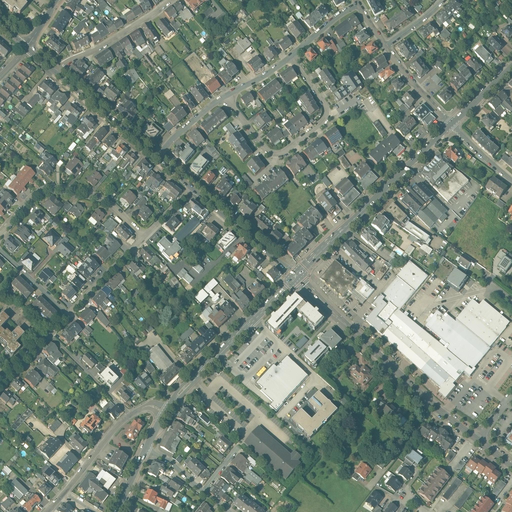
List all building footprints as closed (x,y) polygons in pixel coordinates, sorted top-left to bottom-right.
[(27,6),(19,0),(2,0),(5,2),(3,5),(12,12),(14,10),(19,15),(27,6)] [(147,1),(146,0),(138,0),(141,4),(139,5),(144,13),(151,8),(147,1)] [(185,0),(184,1),(194,12),(207,0),(185,0)] [(376,0),(370,0),(367,1),(375,16),(383,12),(376,0)] [(461,7),(455,0),(450,5),(459,14),(462,11),(459,9),(461,7)] [(104,2),(98,7),(101,11),(108,6),(104,2)] [(182,13),(180,11),(183,8),(178,2),(172,8),(177,14),(178,13),(182,17),(184,15),(189,21),(191,19),(184,11),(182,13)] [(76,7),(69,3),(65,8),(70,11),(73,13),(74,10),(76,7)] [(459,14),(450,5),(446,9),(452,16),(454,14),(456,17),(459,14)] [(138,7),(131,11),(136,18),(143,14),(138,7)] [(210,7),(201,15),(205,20),(214,12),(210,7)] [(324,9),(322,7),(316,12),(322,19),(328,14),(326,12),(324,9)] [(172,8),(165,13),(170,20),(172,18),(174,20),(177,17),(177,16),(177,17),(175,15),(177,14),(172,8)] [(239,12),(243,17),(238,20),(237,19),(235,20),(238,24),(249,15),(243,8),(239,12)] [(193,17),(187,9),(184,11),(191,19),(193,17)] [(413,17),(408,9),(402,13),(407,21),(413,17)] [(446,9),(442,13),(448,20),(452,16),(446,9)] [(131,11),(124,16),(129,23),(136,18),(131,11)] [(316,12),(311,17),(316,24),(322,19),(316,12)] [(70,18),(62,13),(51,29),(56,32),(59,35),(70,18)] [(224,13),(216,19),(219,23),(227,16),(224,13)] [(402,13),(385,25),(389,32),(393,30),(407,21),(402,13)] [(448,20),(442,13),(437,18),(439,21),(437,23),(441,27),(445,23),(447,24),(450,21),(448,20)] [(385,17),(384,15),(380,18),(384,25),(389,21),(385,17)] [(305,34),(291,16),(288,19),(292,25),(288,29),(289,30),(297,40),(305,34)] [(355,18),(353,16),(346,21),(347,22),(352,29),(354,31),(356,30),(361,26),(356,19),(357,19),(356,17),(355,18)] [(311,17),(305,22),(311,29),(316,24),(311,17)] [(109,21),(106,23),(103,19),(99,22),(101,25),(102,25),(102,26),(104,29),(108,35),(116,31),(112,24),(111,24),(111,23),(109,21)] [(119,20),(115,23),(114,21),(111,23),(111,24),(112,24),(116,31),(123,26),(119,20)] [(168,26),(163,20),(157,25),(168,38),(173,34),(170,30),(171,30),(168,26)] [(180,28),(174,21),(170,24),(174,29),(176,31),(180,28)] [(80,22),(73,31),(77,35),(83,27),(80,22)] [(347,22),(334,31),(339,39),(352,29),(347,22)] [(153,30),(153,31),(148,24),(142,28),(147,35),(152,42),(158,38),(153,30)] [(435,31),(430,24),(424,29),(430,35),(432,34),(436,37),(439,35),(436,30),(435,31)] [(101,25),(94,29),(96,32),(97,33),(101,40),(108,35),(104,29),(102,26),(102,25),(101,25)] [(511,30),(508,27),(505,30),(504,29),(501,31),(503,32),(501,34),(508,41),(511,37),(511,30)] [(424,29),(419,33),(424,40),(430,35),(424,29)] [(138,31),(134,33),(138,40),(141,38),(142,37),(138,31)] [(360,35),(356,37),(356,38),(360,44),(369,38),(369,37),(368,35),(367,35),(364,31),(360,35)] [(96,32),(93,34),(94,35),(90,38),(94,44),(101,40),(97,33),(96,32)] [(134,33),(129,36),(134,43),(135,42),(138,40),(134,33)] [(52,37),(46,45),(52,50),(57,43),(53,40),(54,39),(52,37)] [(85,37),(71,44),(76,52),(89,45),(85,37)] [(290,43),(286,37),(283,40),(284,42),(279,46),(283,51),(292,45),(290,43)] [(495,37),(492,40),(490,38),(487,41),(489,43),(497,52),(504,46),(495,37)] [(125,39),(118,44),(123,50),(127,47),(130,45),(125,39)] [(239,45),(235,48),(240,55),(252,45),(248,41),(246,39),(243,41),(239,45)] [(324,40),(323,39),(320,42),(320,43),(317,45),(321,50),(320,50),(320,51),(321,53),(322,53),(323,52),(323,53),(324,52),(329,48),(330,47),(328,44),(324,40)] [(343,41),(337,45),(341,50),(346,46),(343,41)] [(335,46),(332,42),(328,44),(330,47),(329,48),(331,51),(333,54),(338,51),(335,46)] [(406,42),(398,47),(401,51),(400,53),(401,55),(411,49),(406,42)] [(57,43),(52,50),(58,55),(65,48),(63,46),(62,47),(57,43)] [(118,44),(111,49),(116,55),(121,52),(123,50),(118,44)] [(376,46),(375,47),(373,44),(365,49),(370,56),(378,51),(379,50),(376,46)] [(491,52),(485,45),(482,48),(488,54),(491,52)] [(164,54),(159,46),(154,49),(160,57),(164,54)] [(482,48),(481,47),(475,53),(484,63),(486,61),(487,62),(489,64),(493,60),(491,58),(491,57),(488,54),(482,48)] [(6,48),(0,54),(5,58),(10,52),(6,48)] [(148,48),(140,54),(143,57),(144,57),(146,54),(151,51),(148,48)] [(277,56),(271,48),(265,53),(268,56),(271,61),(277,56)] [(411,49),(401,55),(403,57),(405,57),(407,61),(415,55),(411,49)] [(311,50),(307,53),(308,53),(305,56),(312,63),(315,60),(314,60),(317,57),(312,50),(311,50)] [(107,51),(94,60),(97,65),(98,64),(100,67),(104,65),(104,66),(108,63),(112,60),(107,51)] [(146,54),(144,57),(152,67),(151,67),(153,69),(156,66),(146,54)] [(381,56),(374,61),(376,64),(375,64),(375,66),(377,65),(379,68),(386,63),(387,63),(384,59),(384,60),(381,56)] [(257,57),(253,60),(254,61),(249,65),(255,73),(264,66),(257,57)] [(482,69),(474,60),(473,61),(471,59),(467,64),(470,67),(477,74),(480,72),(479,71),(481,68),(482,69)] [(419,60),(411,66),(411,68),(412,69),(413,69),(416,72),(424,66),(419,60)] [(123,61),(116,65),(121,72),(127,67),(123,61)] [(238,73),(230,63),(223,69),(225,71),(231,79),(238,73)] [(379,68),(374,72),(375,74),(383,69),(388,66),(386,63),(379,68)] [(74,64),(68,71),(75,76),(81,69),(77,66),(74,64)] [(33,72),(25,65),(20,71),(28,77),(28,78),(33,72)] [(369,65),(359,72),(365,81),(374,75),(375,74),(374,72),(369,65)] [(424,66),(416,72),(419,76),(418,77),(419,78),(421,78),(429,72),(424,66)] [(465,70),(465,71),(462,67),(458,71),(461,74),(459,76),(466,83),(472,77),(466,72),(465,70)] [(477,74),(470,67),(467,69),(468,70),(475,76),(477,74)] [(294,73),(290,68),(285,72),(292,81),(297,77),(294,73)] [(384,72),(379,76),(381,79),(383,79),(385,82),(395,75),(394,74),(395,74),(393,71),(392,71),(390,68),(384,72)] [(81,69),(75,76),(79,80),(85,73),(84,72),(81,69)] [(84,84),(83,84),(87,87),(100,73),(97,69),(89,78),(87,80),(84,84)] [(133,69),(126,74),(133,83),(139,78),(136,73),(133,69)] [(375,74),(374,75),(376,78),(379,76),(384,72),(383,69),(375,74)] [(28,77),(20,71),(20,70),(15,76),(22,83),(23,83),(28,77)] [(231,79),(225,71),(218,77),(225,85),(232,80),(231,79)] [(335,84),(326,71),(319,76),(322,79),(321,80),(323,82),(324,82),(329,89),(333,86),(335,84)] [(285,72),(280,76),(283,80),(287,85),(292,81),(285,72)] [(100,73),(87,87),(91,90),(96,84),(97,85),(100,81),(104,76),(100,73)] [(362,87),(352,73),(343,79),(352,94),(362,87)] [(22,83),(15,76),(14,76),(9,82),(17,89),(22,83)] [(459,76),(450,85),(457,92),(466,83),(459,76)] [(120,84),(114,77),(110,81),(117,87),(119,85),(120,84)] [(220,87),(214,79),(211,82),(211,83),(206,87),(210,92),(212,94),(220,87)] [(397,81),(391,86),(387,89),(390,92),(394,89),(397,92),(401,89),(400,88),(403,86),(401,83),(402,82),(399,79),(398,80),(397,81)] [(275,80),(266,87),(274,96),(283,90),(275,80)] [(9,82),(4,88),(12,94),(12,95),(17,89),(9,82)] [(46,82),(40,89),(44,92),(43,93),(41,94),(42,94),(41,95),(42,96),(51,87),(46,82)] [(127,91),(119,85),(117,87),(125,94),(127,91)] [(120,94),(110,86),(106,91),(103,95),(112,103),(115,99),(116,99),(120,94)] [(0,91),(0,94),(6,100),(7,100),(12,94),(4,88),(3,87),(0,91)] [(56,91),(51,87),(42,96),(40,99),(41,100),(43,102),(45,99),(44,97),(46,94),(50,97),(56,91)] [(202,91),(199,87),(192,94),(200,104),(207,98),(202,91)] [(266,87),(258,93),(264,101),(269,97),(271,99),(274,96),(266,87)] [(103,88),(102,88),(96,95),(100,98),(103,95),(106,91),(103,88)] [(170,90),(165,95),(169,100),(174,96),(170,90)] [(447,90),(442,95),(440,93),(437,96),(445,104),(451,98),(449,95),(451,94),(447,90)] [(57,92),(51,99),(51,100),(48,103),(51,106),(60,95),(57,92)] [(507,98),(501,92),(495,98),(501,104),(503,106),(506,109),(511,113),(511,111),(511,106),(511,105),(511,104),(507,100),(506,101),(506,100),(507,98)] [(410,93),(404,99),(407,102),(411,106),(417,101),(410,93)] [(255,101),(249,94),(241,100),(246,106),(253,100),(254,101),(255,101)] [(302,99),(300,100),(304,105),(312,99),(313,100),(313,99),(309,94),(307,95),(302,99)] [(51,106),(49,109),(54,114),(58,109),(59,110),(61,107),(67,100),(61,95),(51,106)] [(134,109),(127,103),(130,100),(127,97),(126,98),(121,104),(122,105),(116,112),(126,120),(132,113),(134,110),(134,109)] [(195,108),(187,97),(183,100),(186,105),(187,104),(189,106),(188,107),(191,111),(195,108)] [(495,98),(489,104),(495,110),(499,106),(501,104),(495,98)] [(312,99),(304,105),(303,106),(307,111),(316,105),(313,100),(312,99)] [(29,111),(24,107),(25,106),(22,104),(21,105),(17,109),(25,116),(29,111)] [(67,117),(66,116),(62,121),(65,123),(66,121),(77,109),(72,105),(67,111),(70,114),(67,117)] [(316,105),(307,111),(311,117),(319,111),(316,105)] [(404,105),(399,110),(403,114),(408,110),(405,106),(404,105)] [(495,110),(494,112),(499,117),(506,109),(503,106),(501,108),(499,106),(495,110)] [(179,107),(177,109),(171,114),(172,116),(179,123),(187,115),(183,112),(184,111),(183,111),(179,107)] [(415,113),(415,114),(421,121),(422,122),(427,127),(435,120),(429,115),(430,114),(422,107),(415,113)] [(77,109),(66,121),(72,126),(77,120),(76,119),(82,113),(77,109)] [(220,110),(200,127),(204,132),(208,136),(228,119),(220,110)] [(132,113),(126,120),(130,124),(136,116),(135,116),(132,113)] [(57,118),(52,123),(54,125),(60,118),(60,117),(62,115),(61,114),(57,118)] [(265,114),(259,119),(259,118),(253,122),(260,130),(261,129),(266,125),(271,122),(265,114)] [(302,117),(300,114),(301,115),(296,119),(295,118),(303,129),(302,128),(307,124),(308,125),(309,125),(306,122),(302,117)] [(421,121),(415,114),(413,116),(419,123),(421,121)] [(172,116),(168,120),(174,127),(179,123),(172,116)] [(490,118),(488,116),(481,123),(490,132),(494,129),(492,127),(496,124),(494,122),(496,120),(492,116),(490,118)] [(87,117),(82,124),(83,124),(78,130),(81,133),(91,121),(87,117)] [(417,126),(409,117),(404,121),(405,123),(403,125),(409,132),(410,132),(417,126)] [(294,118),(295,120),(290,123),(290,122),(289,122),(298,133),(297,132),(302,128),(303,129),(295,118),(294,118)] [(96,124),(91,121),(81,133),(80,134),(81,135),(83,137),(89,130),(90,131),(91,129),(96,124)] [(290,124),(285,128),(284,126),(284,127),(286,130),(290,135),(292,137),(297,132),(298,134),(298,133),(289,122),(290,124)] [(153,123),(150,127),(147,125),(143,131),(141,133),(153,143),(160,135),(160,136),(163,132),(153,123)] [(168,124),(163,129),(168,133),(172,128),(168,124)] [(237,133),(230,124),(225,127),(232,136),(237,133)] [(409,132),(403,125),(400,128),(399,127),(396,130),(403,137),(404,138),(409,133),(409,132)] [(101,129),(85,147),(90,152),(96,145),(98,142),(99,143),(99,142),(106,134),(101,129)] [(277,129),(267,136),(273,145),(283,137),(281,134),(277,129)] [(334,129),(324,136),(332,147),(342,139),(334,129)] [(200,136),(195,131),(192,134),(200,143),(200,144),(201,145),(204,141),(200,136)] [(475,142),(482,135),(478,131),(472,138),(475,142)] [(200,143),(192,134),(188,137),(196,147),(200,144),(200,143)] [(238,134),(228,141),(236,151),(245,144),(246,144),(238,134)] [(478,145),(485,138),(482,135),(475,142),(478,145)] [(115,141),(110,136),(103,144),(108,149),(115,141)] [(385,141),(369,157),(377,166),(383,160),(384,161),(386,159),(385,158),(392,151),(393,152),(400,145),(392,137),(386,142),(385,141)] [(482,148),(488,141),(485,138),(478,145),(482,148)] [(319,140),(311,146),(319,156),(318,154),(322,151),(323,152),(327,150),(322,144),(319,140)] [(488,141),(482,148),(485,151),(492,144),(488,141)] [(331,150),(325,142),(322,144),(327,150),(328,152),(331,150)] [(45,149),(38,143),(35,147),(42,153),(45,149)] [(211,144),(206,147),(211,154),(216,151),(211,144)] [(245,144),(236,151),(235,151),(243,161),(253,154),(245,144)] [(492,144),(485,151),(489,154),(495,147),(492,144)] [(120,145),(115,152),(113,150),(110,153),(112,154),(111,156),(113,158),(117,161),(120,156),(122,158),(128,151),(120,145)] [(400,145),(393,152),(397,157),(404,149),(400,145)] [(311,146),(303,153),(309,160),(314,157),(315,159),(319,156),(311,146)] [(179,147),(173,155),(179,160),(184,155),(185,153),(186,152),(182,149),(182,150),(179,147)] [(462,158),(451,147),(449,149),(449,148),(445,153),(443,156),(450,163),(452,160),(455,164),(462,158)] [(495,147),(489,154),(492,158),(499,150),(495,147)] [(342,150),(335,155),(338,160),(343,156),(345,155),(342,150)] [(93,152),(86,159),(89,162),(96,155),(93,152)] [(130,153),(124,160),(126,161),(118,170),(122,173),(130,164),(131,166),(137,159),(130,153)] [(511,160),(509,159),(504,154),(500,158),(508,165),(511,160)] [(189,159),(184,155),(179,160),(184,164),(189,159)] [(52,160),(48,156),(46,158),(46,157),(43,160),(44,161),(43,162),(45,164),(51,169),(55,164),(52,161),(52,160)] [(298,156),(293,160),(292,159),(290,161),(291,162),(286,166),(294,176),(306,167),(298,156)] [(351,167),(343,156),(338,160),(346,171),(351,167)] [(452,168),(452,169),(447,165),(450,163),(443,156),(441,158),(440,157),(438,160),(437,158),(423,172),(424,173),(422,176),(433,187),(448,202),(468,181),(462,175),(452,168)] [(74,158),(65,168),(72,174),(72,175),(73,176),(75,176),(76,175),(76,174),(82,167),(83,166),(74,158)] [(257,158),(247,165),(255,176),(265,168),(257,158)] [(143,160),(137,167),(139,169),(134,175),(137,177),(139,175),(139,174),(148,164),(143,160)] [(195,163),(193,166),(194,167),(189,172),(197,179),(202,174),(198,170),(201,168),(195,163)] [(51,169),(45,164),(39,170),(47,177),(53,170),(51,169)] [(153,168),(148,164),(139,174),(139,175),(142,177),(144,175),(143,173),(144,172),(147,175),(151,170),(153,168)] [(363,164),(354,174),(358,178),(361,181),(371,172),(363,164)] [(32,173),(26,168),(22,173),(30,180),(34,175),(32,173)] [(227,171),(223,168),(219,172),(223,176),(227,171)] [(280,171),(263,184),(272,194),(272,195),(289,182),(280,171)] [(371,172),(361,181),(358,178),(357,179),(366,188),(376,177),(371,172)] [(30,180),(22,173),(17,178),(26,185),(28,182),(30,180)] [(101,178),(95,173),(87,182),(93,187),(101,178)] [(211,175),(209,173),(203,180),(208,184),(208,185),(209,186),(210,185),(211,184),(211,183),(215,178),(214,177),(215,175),(213,173),(211,175)] [(151,179),(148,182),(150,183),(148,186),(147,186),(150,188),(159,177),(155,174),(151,179)] [(225,174),(220,180),(222,183),(225,180),(228,177),(225,174)] [(253,184),(245,175),(240,179),(248,188),(253,184)] [(316,175),(310,180),(313,184),(320,179),(316,175)] [(17,178),(15,176),(10,181),(10,182),(21,190),(23,188),(26,185),(17,178)] [(159,177),(150,188),(153,190),(155,188),(156,189),(160,185),(163,181),(159,177)] [(507,189),(493,179),(486,189),(499,199),(507,189)] [(222,183),(217,189),(221,193),(228,185),(229,183),(225,180),(222,183)] [(345,180),(335,190),(339,194),(343,198),(353,189),(354,188),(345,180)] [(21,190),(10,182),(6,186),(8,188),(9,188),(8,188),(12,191),(17,195),(21,191),(21,190)] [(175,187),(169,182),(164,187),(167,190),(165,191),(169,195),(170,193),(175,187)] [(272,194),(263,184),(254,191),(262,201),(272,194)] [(6,186),(5,185),(3,188),(10,193),(12,191),(8,188),(6,186)] [(228,185),(221,193),(220,194),(224,198),(232,188),(228,185)] [(421,185),(414,192),(410,189),(407,192),(410,196),(403,202),(410,209),(427,192),(427,191),(421,185)] [(182,192),(175,187),(170,193),(169,195),(172,197),(173,195),(176,197),(174,199),(176,200),(177,198),(182,192)] [(341,211),(324,189),(315,197),(332,220),(341,211)] [(358,194),(353,189),(343,198),(342,200),(341,201),(346,206),(358,194)] [(128,191),(122,199),(129,205),(136,198),(128,191)] [(12,200),(4,192),(0,196),(0,198),(8,205),(10,207),(12,204),(10,203),(12,200)] [(447,211),(427,192),(410,209),(430,229),(439,220),(441,223),(444,220),(441,217),(447,211)] [(236,197),(234,195),(228,201),(234,206),(236,204),(238,205),(241,201),(239,199),(241,196),(239,194),(236,197)] [(51,198),(49,200),(47,200),(46,202),(46,204),(45,205),(45,207),(50,212),(52,210),(56,214),(61,209),(62,207),(62,206),(53,198),(51,198)] [(142,198),(140,201),(136,205),(141,209),(147,202),(142,198)] [(506,205),(499,200),(495,205),(503,210),(506,205)] [(193,201),(188,207),(187,206),(183,210),(187,214),(191,209),(193,211),(199,205),(198,205),(193,201)] [(257,209),(248,201),(240,211),(249,219),(257,209)] [(66,202),(62,206),(62,207),(61,209),(63,211),(65,210),(70,205),(66,202)] [(209,214),(200,207),(201,206),(199,204),(198,205),(199,205),(193,211),(194,212),(193,213),(195,214),(196,213),(203,220),(209,214)] [(395,218),(401,212),(393,204),(385,211),(390,215),(394,219),(395,219),(395,218)] [(83,210),(77,205),(70,213),(76,219),(78,217),(79,217),(80,215),(80,214),(83,210)] [(145,207),(137,215),(141,218),(142,218),(145,221),(152,213),(145,207)] [(312,209),(297,224),(303,230),(307,234),(322,219),(312,209)] [(104,216),(98,210),(91,218),(97,223),(98,222),(104,216)] [(44,217),(37,211),(29,220),(36,226),(37,225),(38,225),(40,223),(40,221),(43,218),(44,217)] [(401,212),(395,218),(400,222),(402,223),(404,226),(410,221),(401,212)] [(260,214),(253,222),(260,228),(266,221),(262,219),(264,217),(260,214)] [(186,219),(182,215),(178,220),(182,224),(186,219)] [(389,225),(379,217),(371,227),(383,236),(388,229),(387,228),(389,225)] [(174,218),(171,222),(170,221),(168,224),(169,224),(166,227),(171,232),(179,223),(174,218)] [(110,219),(103,226),(106,229),(111,233),(117,225),(110,219)] [(173,242),(162,232),(152,243),(164,254),(167,257),(170,254),(175,249),(180,244),(200,223),(194,219),(175,239),(173,242)] [(268,224),(266,221),(260,228),(266,233),(273,225),(270,222),(268,224)] [(430,238),(410,223),(409,224),(408,223),(405,226),(406,227),(404,229),(425,244),(430,238)] [(210,224),(207,228),(205,227),(199,235),(203,239),(204,238),(210,242),(212,240),(213,241),(216,237),(215,236),(219,232),(210,224)] [(307,234),(303,230),(297,224),(292,229),(297,235),(292,241),(293,243),(294,243),(301,251),(313,239),(307,234)] [(203,225),(196,233),(199,235),(205,227),(203,225)] [(26,231),(21,226),(14,234),(24,243),(30,235),(31,235),(26,231)] [(131,236),(121,226),(115,232),(125,242),(131,236)] [(35,234),(28,228),(26,231),(31,235),(30,235),(32,237),(35,234)] [(51,229),(42,239),(52,247),(54,245),(56,247),(58,245),(62,241),(60,239),(60,238),(51,229)] [(369,229),(367,232),(364,234),(361,237),(361,238),(367,244),(368,244),(368,243),(376,251),(382,245),(374,238),(376,236),(376,235),(370,229),(369,229)] [(235,237),(229,232),(222,240),(228,245),(235,237)] [(282,238),(276,232),(273,234),(272,235),(272,236),(269,239),(276,245),(282,239),(283,238),(282,238)] [(416,238),(411,235),(408,240),(413,243),(414,242),(421,247),(420,248),(429,255),(432,251),(430,249),(416,239),(416,238)] [(121,247),(109,236),(106,239),(111,244),(109,247),(108,246),(104,250),(110,256),(111,257),(121,247)] [(288,237),(284,241),(288,245),(288,244),(290,246),(293,243),(292,241),(288,237)] [(21,244),(14,238),(12,241),(18,247),(19,247),(21,244)] [(64,238),(62,241),(58,245),(60,247),(57,250),(65,257),(67,255),(69,256),(74,250),(66,243),(68,242),(64,238)] [(12,241),(10,239),(4,245),(12,253),(18,247),(12,241)] [(362,255),(349,242),(342,248),(355,262),(364,271),(371,263),(363,255),(362,255)] [(301,251),(294,243),(286,252),(293,259),(301,251)] [(243,244),(237,250),(238,251),(234,256),(234,257),(239,261),(240,261),(244,255),(245,256),(250,250),(243,244)] [(234,246),(228,253),(230,255),(237,249),(234,246)] [(415,249),(410,246),(405,253),(410,256),(415,249)] [(96,255),(99,258),(103,262),(110,256),(104,250),(102,248),(96,255)] [(155,256),(146,248),(140,254),(148,263),(155,256)] [(498,268),(497,269),(505,274),(511,264),(511,259),(501,252),(497,257),(502,260),(497,267),(498,268)] [(27,253),(21,259),(22,261),(21,262),(31,271),(39,263),(29,254),(27,253)] [(167,257),(164,254),(161,257),(164,260),(166,262),(167,263),(170,260),(167,257)] [(471,259),(463,254),(457,263),(467,270),(471,264),(469,263),(471,259)] [(262,262),(255,255),(247,262),(255,269),(256,269),(262,262)] [(89,258),(78,269),(87,278),(98,267),(89,258)] [(397,263),(392,259),(388,264),(391,266),(394,268),(397,263)] [(164,260),(157,267),(163,274),(168,269),(165,265),(167,264),(167,263),(166,262),(164,260)] [(139,265),(135,261),(133,264),(132,263),(129,266),(130,267),(135,272),(136,273),(139,270),(142,273),(146,270),(140,264),(139,265)] [(351,275),(335,262),(320,279),(343,299),(348,292),(351,294),(355,290),(360,283),(358,281),(351,275)] [(428,277),(409,262),(396,277),(415,292),(428,277)] [(200,273),(203,269),(198,264),(194,268),(200,273)] [(384,265),(375,276),(380,280),(389,269),(384,265)] [(155,273),(149,267),(146,270),(152,276),(154,274),(155,273)] [(280,274),(274,268),(270,272),(269,271),(268,272),(269,273),(266,276),(273,283),(280,277),(280,274)] [(56,279),(46,269),(37,278),(45,285),(49,281),(52,284),(56,279)] [(183,269),(178,275),(182,279),(183,278),(190,284),(194,279),(183,269)] [(454,269),(445,281),(459,291),(467,279),(454,269)] [(141,283),(135,275),(137,273),(136,273),(135,272),(131,275),(139,285),(141,283)] [(360,278),(353,272),(351,275),(358,281),(360,278)] [(256,276),(255,277),(260,281),(264,277),(260,273),(259,273),(256,276)] [(121,278),(118,275),(118,274),(117,274),(112,280),(117,286),(118,287),(121,285),(119,283),(123,280),(121,278)] [(234,279),(229,275),(229,276),(223,281),(233,292),(236,289),(238,290),(241,287),(240,286),(234,279)] [(245,282),(238,275),(234,279),(240,286),(243,283),(243,284),(245,282)] [(34,292),(18,277),(11,285),(26,300),(34,292)] [(78,278),(77,277),(72,283),(79,290),(84,284),(78,278)] [(415,292),(396,277),(381,296),(399,311),(415,292)] [(374,290),(360,278),(358,281),(360,283),(355,290),(366,300),(374,290)] [(117,286),(112,280),(106,286),(112,291),(111,291),(112,292),(112,293),(113,293),(114,294),(117,291),(118,291),(118,292),(119,290),(116,287),(117,286)] [(214,280),(203,290),(207,295),(218,284),(214,280)] [(256,282),(255,282),(248,288),(248,290),(253,295),(252,296),(256,300),(262,295),(263,294),(266,291),(265,291),(262,287),(259,285),(259,284),(256,282)] [(128,292),(121,285),(118,287),(120,289),(126,294),(128,292)] [(111,293),(105,287),(100,292),(107,298),(107,297),(111,301),(114,298),(111,295),(110,294),(111,293)] [(69,288),(62,295),(68,302),(75,294),(69,288)] [(200,304),(208,296),(202,290),(194,298),(200,304)] [(100,292),(96,296),(102,302),(106,306),(109,303),(106,299),(107,298),(100,292)] [(251,304),(241,294),(241,293),(237,297),(247,308),(251,304)] [(275,319),(268,326),(277,335),(299,311),(302,314),(301,316),(317,331),(327,320),(320,314),(321,313),(319,310),(317,311),(299,294),(293,300),(291,299),(289,302),(290,303),(278,316),(276,315),(273,318),(275,319)] [(247,308),(237,297),(235,295),(234,295),(232,297),(232,298),(233,299),(232,300),(236,304),(235,305),(243,313),(247,308)] [(442,346),(404,315),(403,315),(403,314),(399,311),(381,296),(380,295),(372,304),(372,305),(373,305),(373,306),(376,309),(366,321),(370,325),(371,325),(378,332),(440,388),(441,389),(438,392),(439,392),(445,398),(455,387),(452,385),(455,381),(456,381),(464,372),(468,368),(445,349),(442,346)] [(96,296),(91,301),(97,308),(99,306),(103,310),(106,308),(101,303),(102,302),(96,296)] [(35,319),(13,298),(9,303),(8,302),(0,309),(0,310),(1,311),(0,311),(0,312),(2,315),(9,321),(18,329),(21,333),(25,329),(26,330),(32,324),(31,323),(35,319)] [(57,314),(40,298),(32,306),(49,323),(57,314)] [(235,311),(226,302),(223,300),(221,303),(223,305),(222,306),(224,308),(223,309),(224,310),(221,313),(228,319),(235,312),(235,311)] [(485,303),(481,307),(472,300),(456,320),(457,321),(456,321),(489,348),(506,328),(504,326),(508,322),(485,303)] [(489,348),(456,321),(455,322),(447,315),(445,318),(443,316),(446,312),(441,307),(437,311),(425,326),(449,345),(445,349),(468,368),(464,372),(469,377),(475,370),(474,369),(490,349),(489,348)] [(87,310),(79,319),(86,326),(95,317),(87,310)] [(209,314),(206,310),(202,314),(203,315),(207,321),(209,323),(209,322),(211,321),(209,319),(210,318),(209,316),(209,314)] [(228,319),(221,313),(218,310),(210,318),(209,319),(211,321),(218,329),(228,320),(228,319)] [(109,324),(100,312),(95,316),(100,322),(106,328),(109,324)] [(2,315),(0,316),(0,338),(5,334),(0,329),(9,321),(2,315)] [(81,331),(74,324),(66,331),(73,338),(81,331)] [(149,325),(145,329),(149,333),(153,330),(149,325)] [(190,328),(180,338),(185,344),(188,341),(189,341),(187,339),(194,332),(190,328)] [(6,332),(5,334),(0,338),(0,342),(5,348),(7,346),(8,347),(4,351),(11,358),(20,349),(15,344),(24,335),(21,333),(18,329),(11,336),(6,332)] [(216,336),(210,330),(207,334),(202,329),(198,332),(203,337),(209,343),(216,336)] [(73,338),(66,331),(60,338),(67,345),(73,338)] [(342,342),(330,331),(321,341),(330,350),(332,352),(342,342)] [(300,349),(308,340),(304,336),(296,345),(300,349)] [(188,349),(190,351),(190,350),(195,356),(207,345),(199,338),(192,345),(188,349)] [(330,350),(321,341),(313,348),(312,347),(310,350),(311,351),(305,357),(314,366),(330,350)] [(57,350),(51,343),(47,347),(57,357),(60,353),(57,350)] [(173,366),(157,345),(153,348),(150,351),(147,354),(164,375),(160,379),(161,380),(160,381),(165,386),(181,370),(175,364),(173,366)] [(57,357),(47,347),(43,351),(49,357),(50,358),(50,357),(53,360),(57,357)] [(188,349),(187,347),(179,355),(182,358),(181,359),(186,365),(195,356),(190,350),(190,351),(188,349)] [(96,365),(86,355),(82,360),(91,369),(96,365)] [(309,376),(288,356),(277,368),(275,365),(255,386),(273,402),(270,406),(277,412),(309,376)] [(53,360),(50,357),(50,358),(49,357),(47,359),(53,365),(59,359),(57,357),(53,360)] [(52,367),(44,360),(37,368),(44,375),(48,371),(54,376),(57,373),(52,367)] [(99,363),(95,367),(100,371),(103,368),(99,363)] [(155,370),(150,364),(145,369),(150,374),(155,370)] [(358,371),(355,368),(354,367),(349,373),(355,378),(356,376),(358,374),(357,373),(358,371)] [(106,370),(104,368),(98,374),(100,376),(99,377),(103,381),(110,388),(118,380),(107,369),(106,370)] [(365,368),(362,372),(362,373),(361,374),(359,372),(358,371),(357,373),(358,374),(356,376),(360,380),(359,381),(359,382),(362,385),(366,381),(366,382),(367,382),(372,377),(368,372),(368,371),(365,368)] [(41,380),(32,371),(24,380),(33,389),(41,380)] [(147,377),(145,374),(144,374),(135,383),(136,382),(143,390),(152,383),(147,377)] [(16,381),(11,387),(17,393),(22,387),(23,387),(20,384),(16,381)] [(28,386),(23,381),(20,384),(23,387),(22,387),(25,390),(28,386)] [(54,389),(50,385),(45,389),(50,393),(54,389)] [(131,393),(124,386),(117,393),(121,396),(119,397),(126,403),(132,397),(129,395),(131,393)] [(12,398),(6,392),(0,397),(0,398),(6,404),(8,402),(12,406),(15,403),(11,399),(12,398)] [(302,410),(292,421),(311,439),(339,411),(320,392),(309,403),(320,414),(313,421),(302,410)] [(92,402),(85,396),(83,398),(85,400),(84,400),(89,405),(92,402)] [(115,407),(110,401),(103,408),(103,409),(108,414),(108,413),(114,419),(121,412),(115,406),(115,407)] [(397,411),(390,405),(389,406),(385,409),(383,412),(389,418),(388,419),(388,420),(388,421),(388,422),(389,422),(390,423),(391,423),(392,422),(393,421),(393,422),(400,415),(400,414),(401,413),(398,410),(397,411)] [(192,413),(184,408),(181,413),(194,421),(196,418),(191,415),(192,413)] [(28,409),(10,427),(15,431),(32,413),(28,409)] [(194,421),(181,413),(178,418),(188,425),(189,423),(192,425),(194,421)] [(208,420),(202,415),(199,418),(205,423),(208,420)] [(101,422),(93,416),(83,428),(91,435),(96,428),(97,428),(98,428),(99,427),(98,426),(101,422)] [(144,425),(136,419),(131,426),(132,426),(131,427),(126,434),(127,436),(128,437),(130,439),(132,439),(134,440),(139,432),(138,432),(139,431),(140,431),(144,425)] [(184,427),(175,422),(172,427),(185,435),(187,431),(183,429),(184,427)] [(427,437),(433,430),(426,425),(420,434),(426,439),(427,437)] [(185,435),(172,427),(169,432),(176,437),(178,438),(179,436),(183,438),(185,435)] [(300,464),(259,427),(253,434),(257,437),(248,447),(286,480),(300,464)] [(441,445),(447,438),(448,436),(446,434),(440,430),(439,432),(434,428),(433,430),(427,437),(434,442),(435,440),(441,445)] [(169,432),(165,439),(161,447),(168,451),(175,439),(176,437),(169,432)] [(86,447),(76,437),(72,441),(69,444),(79,454),(86,447)] [(232,445),(223,438),(217,444),(221,447),(218,450),(223,454),(232,445)] [(447,438),(441,445),(440,447),(445,450),(447,451),(449,449),(453,443),(447,438)] [(48,446),(45,443),(38,450),(48,460),(55,453),(62,446),(54,439),(48,446)] [(175,439),(168,451),(173,454),(175,453),(176,451),(175,449),(179,442),(175,440),(175,439)] [(444,451),(443,450),(439,455),(445,459),(451,451),(456,455),(459,450),(454,446),(451,451),(449,449),(447,451),(445,450),(444,451)] [(422,460),(411,451),(407,457),(405,459),(406,460),(412,465),(413,465),(414,462),(418,465),(422,460)] [(456,455),(451,451),(445,459),(450,463),(456,455)] [(127,458),(115,452),(108,466),(120,472),(127,458)] [(77,462),(68,453),(56,467),(65,475),(77,462)] [(16,454),(12,458),(10,460),(13,462),(19,456),(16,454)] [(247,460),(239,454),(235,459),(247,469),(250,464),(246,461),(247,460)] [(474,458),(467,467),(473,471),(479,462),(474,458)] [(194,459),(187,467),(192,472),(200,464),(194,459)] [(247,469),(235,459),(231,464),(243,473),(244,471),(245,472),(247,469)] [(108,466),(97,460),(94,464),(122,478),(124,474),(120,472),(108,466)] [(466,464),(461,460),(453,470),(459,474),(466,464)] [(165,465),(159,462),(156,461),(154,461),(154,462),(152,465),(160,469),(159,472),(163,474),(163,472),(164,472),(165,470),(163,469),(165,465)] [(480,463),(479,462),(473,471),(474,472),(475,470),(479,473),(485,464),(482,461),(480,463)] [(410,468),(403,463),(401,466),(404,468),(407,471),(410,468)] [(205,470),(200,464),(192,472),(198,477),(205,470)] [(371,470),(363,464),(356,473),(361,477),(364,479),(371,470)] [(485,464),(479,473),(481,475),(483,473),(485,475),(492,466),(489,465),(488,466),(485,464)] [(57,472),(50,465),(48,468),(49,469),(55,474),(57,472)] [(160,469),(152,465),(148,474),(156,478),(159,472),(160,469)] [(2,470),(8,475),(12,471),(6,466),(2,470)] [(492,466),(485,475),(489,478),(488,480),(489,481),(496,472),(494,471),(496,469),(492,466)] [(238,478),(235,475),(236,474),(228,468),(225,473),(236,481),(238,478)] [(407,471),(404,468),(399,474),(407,480),(412,474),(407,471)] [(55,474),(49,469),(44,475),(49,479),(48,480),(55,486),(55,485),(57,485),(58,484),(58,483),(61,480),(55,474)] [(450,478),(438,469),(432,477),(443,486),(450,478)] [(496,472),(489,481),(494,485),(501,476),(496,472)] [(96,478),(89,473),(78,489),(84,493),(87,490),(91,494),(93,491),(95,492),(94,493),(96,494),(94,497),(101,503),(107,496),(100,490),(102,487),(94,480),(96,478)] [(115,480),(106,473),(101,480),(110,486),(115,480)] [(236,481),(225,473),(221,477),(229,483),(230,482),(233,484),(236,481)] [(361,477),(356,473),(355,473),(352,477),(357,482),(361,477)] [(169,480),(164,476),(163,477),(161,475),(159,479),(166,484),(169,480)] [(14,481),(10,477),(7,480),(16,489),(19,485),(14,481)] [(443,486),(432,477),(426,485),(437,493),(443,486)] [(183,485),(177,481),(178,480),(174,478),(172,482),(169,486),(169,487),(176,491),(178,492),(183,485)] [(397,482),(392,478),(391,479),(386,485),(388,487),(388,488),(391,490),(392,489),(395,492),(401,485),(397,482)] [(457,478),(442,497),(447,501),(462,482),(457,478)] [(51,490),(44,484),(43,482),(39,479),(37,480),(32,485),(38,491),(40,492),(39,493),(41,495),(41,494),(44,497),(51,490)] [(219,479),(214,486),(221,491),(223,489),(226,492),(230,487),(229,487),(219,479)] [(101,480),(98,483),(102,487),(108,490),(110,487),(110,486),(101,480)] [(501,480),(492,493),(497,496),(506,484),(501,480)] [(169,487),(165,484),(160,491),(161,491),(162,492),(162,493),(165,495),(165,494),(170,497),(171,496),(172,497),(176,491),(169,487)] [(27,492),(19,485),(16,489),(12,493),(19,500),(27,492)] [(437,493),(426,485),(419,493),(430,502),(437,493)] [(214,486),(209,493),(216,498),(216,497),(217,498),(217,497),(219,494),(222,496),(224,493),(221,491),(214,486)] [(469,487),(454,506),(459,510),(474,491),(469,487)] [(153,493),(148,491),(144,501),(153,505),(155,505),(156,503),(155,502),(155,500),(157,496),(158,495),(153,493)] [(382,498),(374,492),(366,503),(374,509),(376,506),(382,498)] [(229,498),(224,493),(222,496),(221,497),(222,497),(221,498),(226,502),(229,498)] [(40,501),(34,495),(33,495),(33,494),(31,496),(31,497),(28,501),(34,507),(37,504),(38,505),(40,502),(40,501)] [(168,501),(157,496),(155,500),(160,502),(159,503),(162,505),(160,508),(164,510),(168,501)] [(242,496),(234,505),(242,511),(246,511),(253,505),(242,496)] [(14,503),(9,498),(1,505),(5,510),(14,503)] [(487,511),(493,505),(484,498),(478,506),(485,511),(487,511)] [(34,507),(28,501),(22,507),(24,509),(23,510),(25,511),(26,510),(27,511),(30,511),(32,510),(34,507)]
